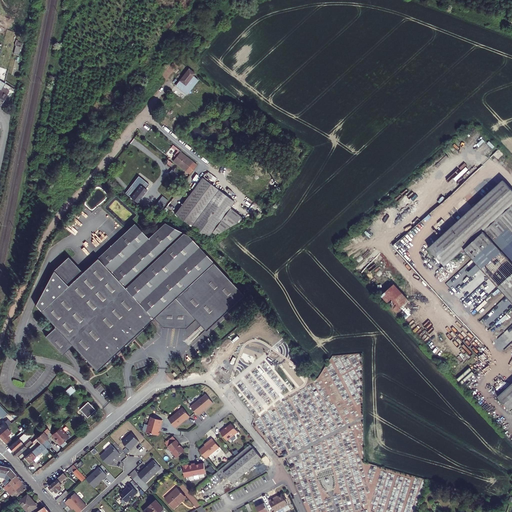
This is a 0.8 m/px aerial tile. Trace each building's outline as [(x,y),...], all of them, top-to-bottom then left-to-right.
[(177,84),(188,93),(198,80),(193,76),(195,74),(189,69),(177,84)] [(11,96),(5,92),(2,97),(0,99),(0,103),(3,106),(11,96)] [(180,153),(173,161),(185,171),(192,162),(180,153)] [(194,164),(192,162),(185,171),(188,172),(194,164)] [(138,203),(147,190),(145,189),(148,184),(137,176),(125,194),(138,203)] [(202,178),(175,214),(207,238),(212,232),(216,235),(243,218),(230,208),(234,202),(202,178)] [(511,190),(503,180),(467,213),(511,261),(511,190)] [(511,261),(467,213),(429,248),(445,266),(464,249),(511,301),(511,261)] [(54,270),(35,305),(56,326),(45,336),(62,354),(72,345),(95,369),(100,364),(99,362),(144,319),(148,323),(154,318),(178,295),(213,263),(188,236),(165,224),(149,239),(135,224),(83,272),(68,256),(54,270)] [(178,295),(154,318),(162,327),(186,328),(196,319),(206,331),(244,295),(213,263),(178,295)] [(390,273),(386,276),(392,282),(395,279),(390,273)] [(382,297),(397,314),(410,302),(395,285),(382,297)] [(100,364),(95,369),(96,371),(148,323),(144,319),(99,362),(100,364)] [(511,411),(511,409),(511,383),(498,396),(511,411)] [(65,390),(70,394),(75,389),(71,385),(65,390)] [(139,400),(141,403),(155,393),(152,390),(139,400)] [(206,394),(191,407),(199,416),(202,413),(213,403),(206,394)] [(88,418),(96,410),(89,402),(81,410),(88,418)] [(183,408),(169,419),(176,428),(182,423),(182,422),(183,421),(183,422),(186,419),(187,420),(190,417),(183,408)] [(10,425),(14,421),(10,415),(6,418),(7,419),(0,425),(0,433),(7,428),(10,425)] [(148,432),(158,435),(158,434),(159,435),(160,431),(159,431),(162,420),(152,417),(152,419),(151,419),(149,425),(150,425),(148,432)] [(18,434),(24,429),(15,420),(14,421),(10,425),(18,434)] [(238,432),(232,424),(225,429),(225,428),(220,432),(227,441),(238,432)] [(60,427),(51,435),(54,439),(55,438),(56,440),(60,445),(69,437),(60,427)] [(7,428),(0,433),(0,436),(6,443),(10,439),(7,435),(11,432),(7,428)] [(41,443),(51,434),(48,432),(50,431),(47,428),(36,438),(37,438),(41,443)] [(9,447),(13,452),(33,434),(30,431),(20,440),(19,439),(9,447)] [(133,433),(123,442),(131,450),(135,447),(134,446),(135,444),(136,445),(140,441),(133,433)] [(13,452),(17,456),(37,438),(36,438),(33,434),(13,452)] [(210,442),(200,450),(206,458),(220,447),(212,438),(209,441),(210,442)] [(176,440),(168,447),(177,458),(185,451),(176,440)] [(46,448),(42,443),(41,444),(25,458),(29,463),(37,456),(35,454),(39,450),(39,451),(42,448),(44,450),(46,448)] [(262,459),(251,445),(210,479),(216,486),(227,476),(233,483),(262,459)] [(101,457),(109,466),(118,458),(118,459),(122,456),(113,447),(101,457)] [(148,469),(140,476),(147,485),(163,470),(155,462),(150,467),(151,468),(149,470),(148,469)] [(189,464),(183,465),(185,477),(206,473),(204,463),(195,465),(189,466),(189,464)] [(0,486),(6,477),(12,467),(0,464),(0,491),(3,489),(0,486)] [(74,465),(72,466),(76,471),(74,472),(83,482),(86,478),(78,469),(74,465)] [(7,483),(8,484),(18,475),(12,467),(6,477),(9,480),(8,481),(8,482),(7,483)] [(87,480),(95,489),(99,485),(98,485),(108,476),(100,468),(87,480)] [(60,476),(57,479),(58,480),(50,487),(53,491),(55,490),(58,492),(62,488),(60,486),(62,484),(60,481),(67,475),(64,473),(60,476)] [(5,487),(8,491),(12,487),(14,486),(22,479),(18,475),(8,484),(5,487)] [(14,491),(15,492),(25,483),(22,479),(14,486),(16,488),(14,489),(14,490),(14,491)] [(15,492),(12,495),(16,499),(29,487),(25,483),(15,492)] [(139,494),(131,485),(128,487),(129,489),(126,491),(127,491),(125,493),(124,492),(121,496),(128,504),(139,494)] [(181,503),(187,497),(179,489),(167,501),(176,511),(182,505),(181,503)] [(59,504),(69,494),(66,491),(55,500),(59,504)] [(70,504),(77,511),(81,511),(87,507),(76,494),(66,503),(69,506),(70,504)] [(28,511),(36,511),(40,509),(32,499),(33,499),(29,495),(20,502),(28,511)] [(283,495),(276,499),(275,498),(270,501),(275,511),(276,511),(288,505),(283,495)] [(7,510),(13,504),(11,501),(4,507),(7,510)] [(155,506),(159,511),(164,511),(166,511),(158,503),(155,506)]
